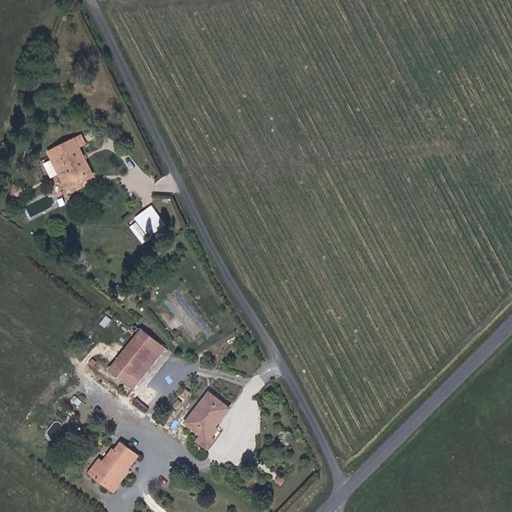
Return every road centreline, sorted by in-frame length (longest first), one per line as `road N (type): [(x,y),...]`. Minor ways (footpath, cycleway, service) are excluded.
road 1 (unclassified): [(347,490),(296,385),(226,272),(93,0)]
road 2 (tertiary): [(511,324),(347,490)]
